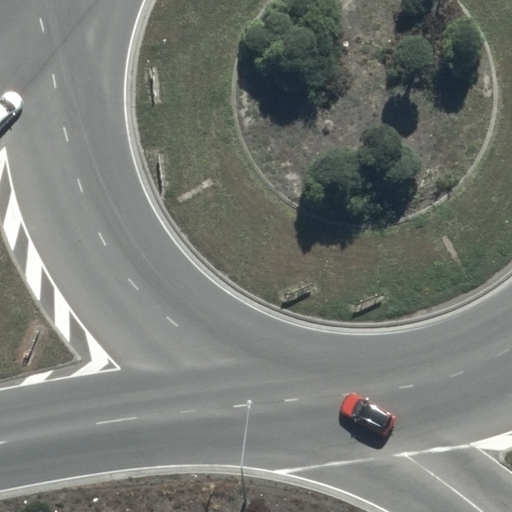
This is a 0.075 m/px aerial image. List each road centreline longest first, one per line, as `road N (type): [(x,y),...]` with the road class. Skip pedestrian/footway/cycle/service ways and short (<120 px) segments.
road 1 (trunk): [(278,384),(219,360),(167,325),(124,280),(90,227),(68,168),(59,106),(62,43)]
road 2 (trunk): [(278,384),(0,442)]
road 3 (primary): [(484,511),(345,396)]
road 4 (trunk): [(511,357),(416,392),(345,396)]
